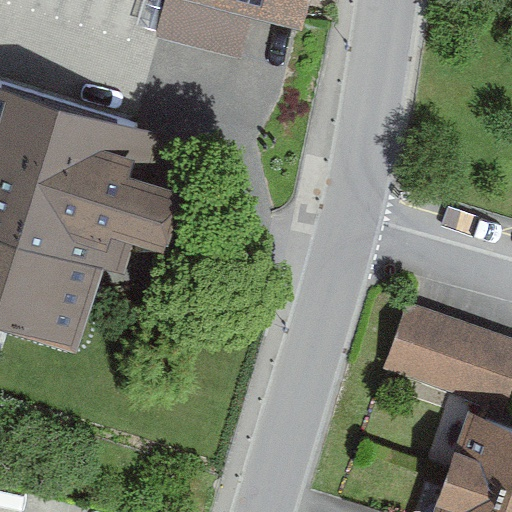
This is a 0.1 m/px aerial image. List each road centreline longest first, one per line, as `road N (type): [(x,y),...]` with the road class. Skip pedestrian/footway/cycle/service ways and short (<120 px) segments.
road 1 (tertiary): [(262,511),(347,217)]
road 2 (tertiary): [(347,217),(389,0)]
road 3 (residential): [(347,217),(511,263)]
